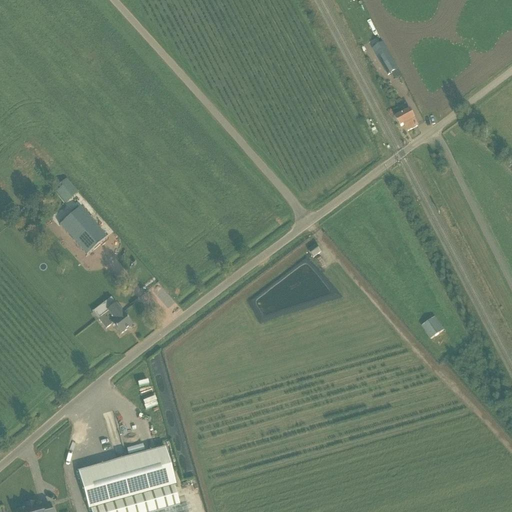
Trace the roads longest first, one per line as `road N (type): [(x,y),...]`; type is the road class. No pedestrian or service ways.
road 1 (unclassified): [(0,468),(104,377),(308,222)]
road 2 (unclassified): [(308,222),(112,0)]
road 3 (unclassified): [(308,222),(511,70)]
